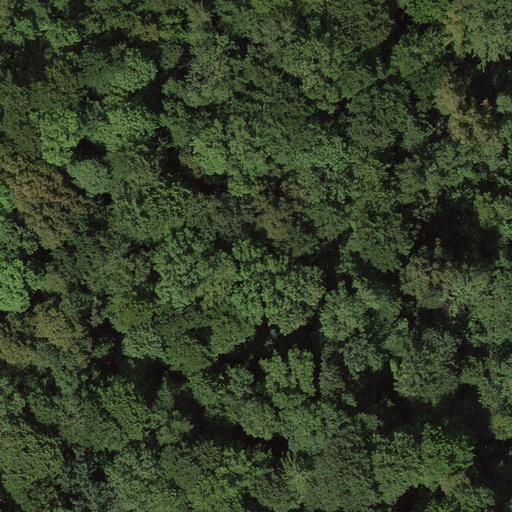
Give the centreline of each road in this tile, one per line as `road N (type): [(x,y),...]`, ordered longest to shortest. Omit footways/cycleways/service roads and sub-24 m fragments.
road 1 (track): [(499,0),(91,420),(20,500),(25,511)]
road 2 (track): [(511,429),(199,463),(20,500),(0,493)]
